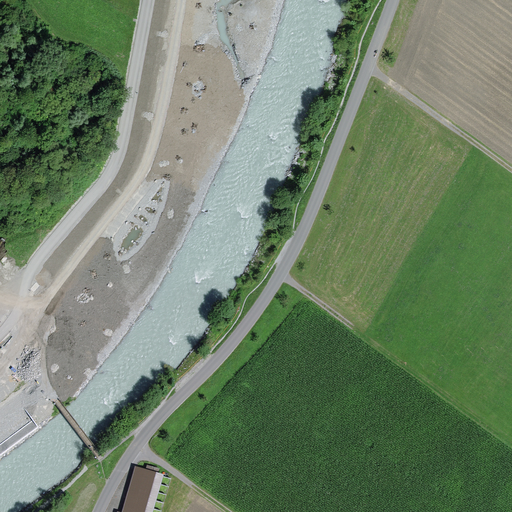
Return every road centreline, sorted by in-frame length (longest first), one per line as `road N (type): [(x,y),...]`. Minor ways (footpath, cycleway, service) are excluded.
road 1 (unclassified): [(98,511),(137,446),(235,340),(293,251),(392,0)]
road 2 (unclassified): [(254,0),(170,242),(62,375),(0,427)]
road 3 (unknown): [(0,294),(114,168),(151,0)]
road 4 (unknown): [(511,170),(367,67)]
